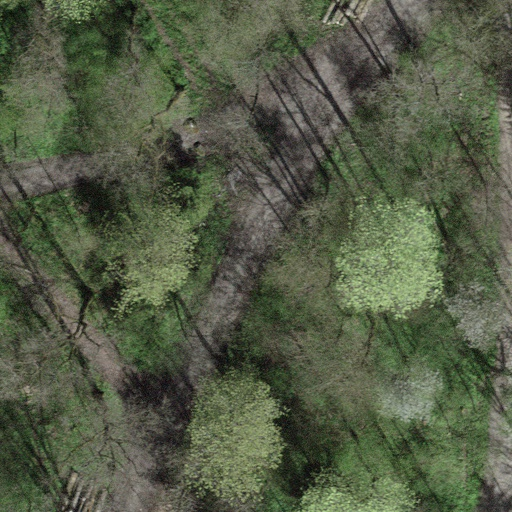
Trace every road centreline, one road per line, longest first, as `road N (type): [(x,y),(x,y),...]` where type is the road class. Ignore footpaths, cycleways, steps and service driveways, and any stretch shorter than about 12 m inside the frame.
road 1 (track): [(404,0),(357,57),(130,511)]
road 2 (track): [(497,511),(511,384)]
